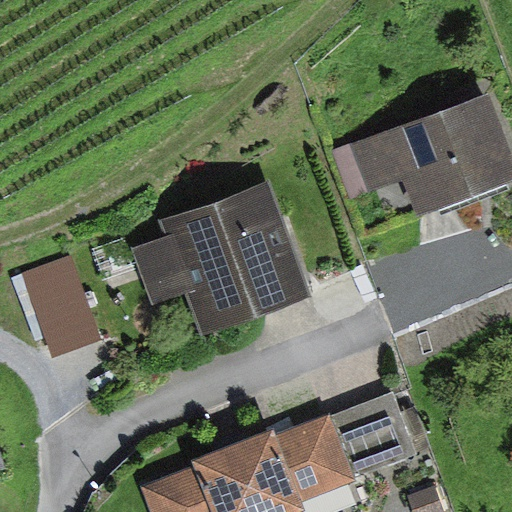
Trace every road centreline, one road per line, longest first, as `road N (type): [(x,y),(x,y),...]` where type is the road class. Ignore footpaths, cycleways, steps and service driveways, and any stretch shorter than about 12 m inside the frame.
road 1 (residential): [(96,449),(222,381),(511,264)]
road 2 (track): [(362,0),(262,98),(151,174),(37,234),(0,243)]
road 3 (residential): [(96,449),(22,340),(0,332)]
